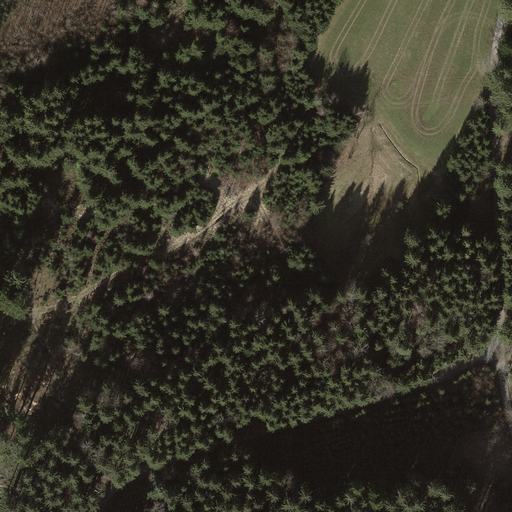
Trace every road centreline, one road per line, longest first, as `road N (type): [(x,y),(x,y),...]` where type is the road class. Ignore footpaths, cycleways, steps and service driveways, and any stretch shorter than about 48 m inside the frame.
road 1 (track): [(99,511),(146,466),(430,383),(496,349)]
road 2 (track): [(507,0),(495,81),(496,349)]
